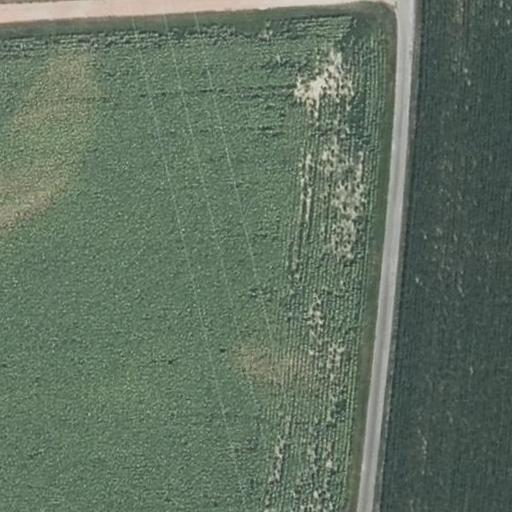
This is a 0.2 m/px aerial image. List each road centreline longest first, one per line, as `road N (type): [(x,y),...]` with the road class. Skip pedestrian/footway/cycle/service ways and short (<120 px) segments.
road 1 (unclassified): [(365,511),(405,0)]
road 2 (track): [(0,18),(275,0)]
